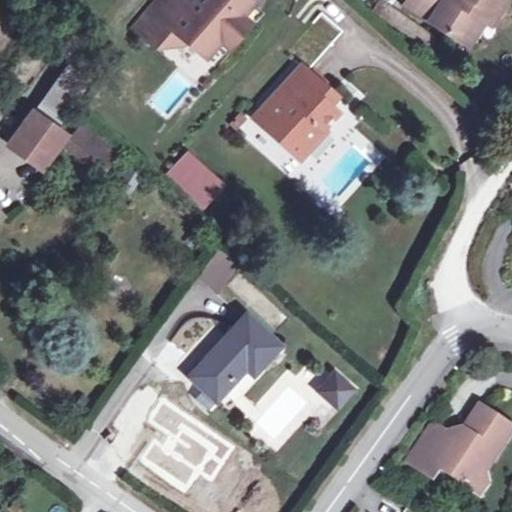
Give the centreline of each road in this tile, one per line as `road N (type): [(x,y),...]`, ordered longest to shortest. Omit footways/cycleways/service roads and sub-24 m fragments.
road 1 (residential): [(332,511),(452,343),(480,329),(511,333)]
road 2 (unknown): [(345,35),(437,104),(481,183)]
road 3 (residential): [(0,407),(144,511)]
